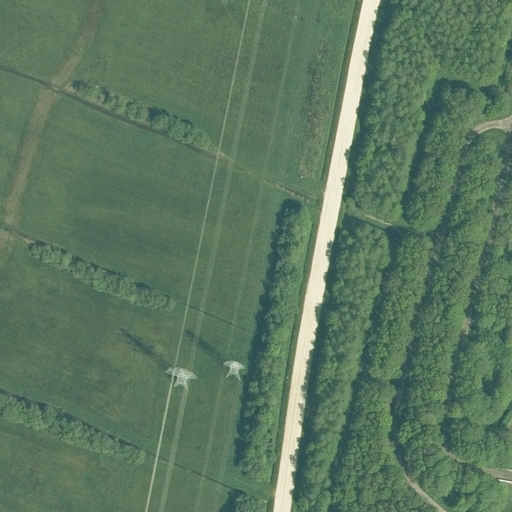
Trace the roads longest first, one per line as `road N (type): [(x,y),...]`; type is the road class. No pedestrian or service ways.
road 1 (unclassified): [(511,127),(479,129),(461,156),(395,409),(402,467),(440,511)]
road 2 (unclassified): [(511,477),(454,461),(441,437),(511,147)]
